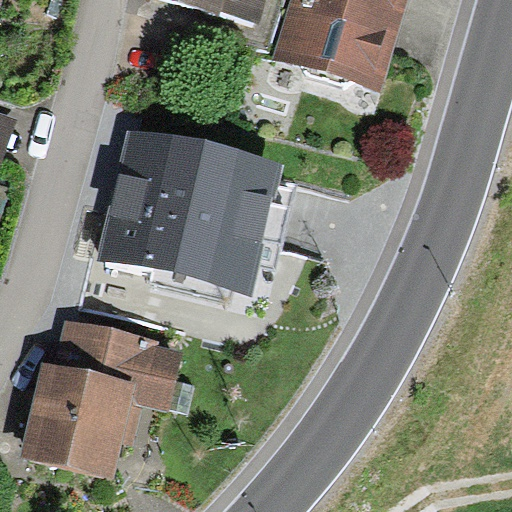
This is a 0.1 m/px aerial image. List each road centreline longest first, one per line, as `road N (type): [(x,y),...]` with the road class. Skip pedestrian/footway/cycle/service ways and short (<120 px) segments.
road 1 (tertiary): [(265,511),(341,418),(398,324),(446,214),(510,0)]
road 2 (residential): [(106,0),(44,239),(0,344)]
